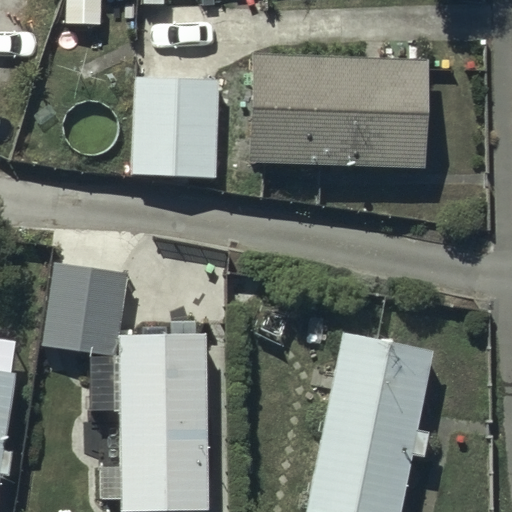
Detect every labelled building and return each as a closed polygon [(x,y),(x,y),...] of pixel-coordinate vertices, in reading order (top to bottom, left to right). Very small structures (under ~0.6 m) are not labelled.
[(426,59),(251,53),(248,161),(423,167),(426,59)] [(219,81),(133,77),(128,175),(214,179),(219,81)] [(117,465),(97,465),(98,498),(118,498),(118,511),(205,510),(202,333),(119,334),(127,274),(50,264),(39,347),(84,353),(86,411),(116,410),(117,465)] [(398,511),(430,348),(339,330),(303,511),(398,511)] [(0,445),(10,372),(0,370),(0,445)]
